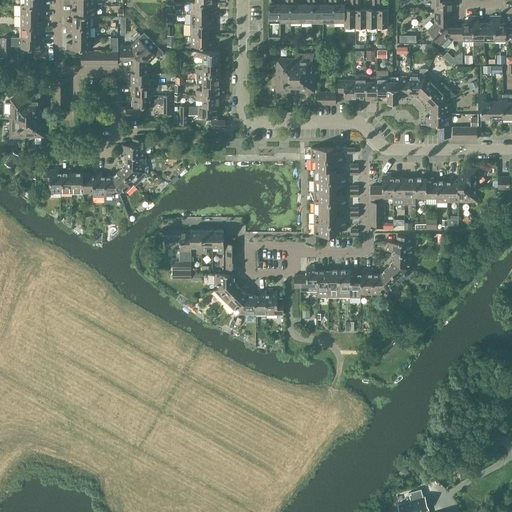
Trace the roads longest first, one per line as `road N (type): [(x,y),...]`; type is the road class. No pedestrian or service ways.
road 1 (residential): [(376,141),(359,124),(247,119),(242,0)]
road 2 (residential): [(290,253),(365,252),(365,154),(376,141)]
road 3 (residential): [(53,152),(102,153),(117,134),(116,72),(76,72)]
road 4 (residential): [(511,153),(389,150),(376,141)]
road 5 (residential): [(338,376),(332,345),(290,327),(290,274)]
road 6 (residential): [(290,253),(290,245),(246,245),(246,273),(290,274)]
